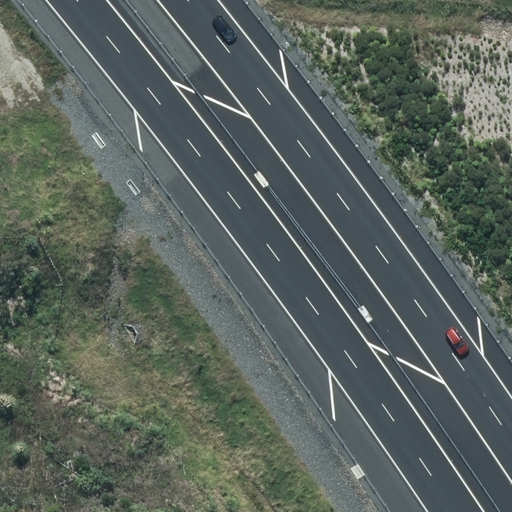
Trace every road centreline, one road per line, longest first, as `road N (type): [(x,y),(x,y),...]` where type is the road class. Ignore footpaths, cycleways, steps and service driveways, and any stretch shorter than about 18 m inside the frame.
road 1 (motorway): [(457,511),(192,149),(70,0)]
road 2 (motorway): [(178,0),(353,212),(511,446)]
